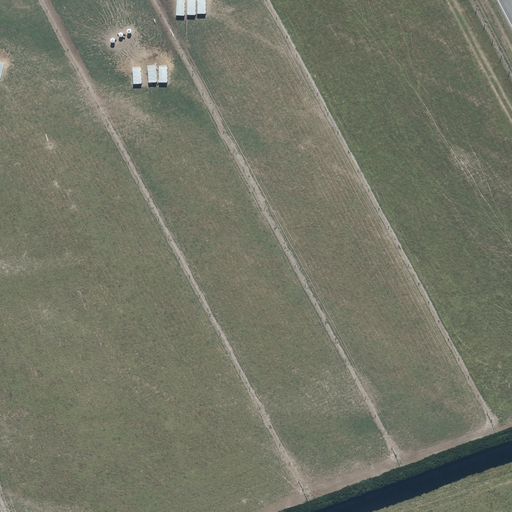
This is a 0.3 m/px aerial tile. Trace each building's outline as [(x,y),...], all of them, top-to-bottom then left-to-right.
[(195,0),(187,0),(187,15),(195,15),(195,0)] [(205,0),(197,0),(197,14),(205,14),(205,0)] [(156,65),(148,66),(149,82),(157,82),(156,65)] [(166,67),(159,67),(159,83),(167,83),(166,67)] [(140,68),(132,68),(133,84),(141,84),(140,68)]
